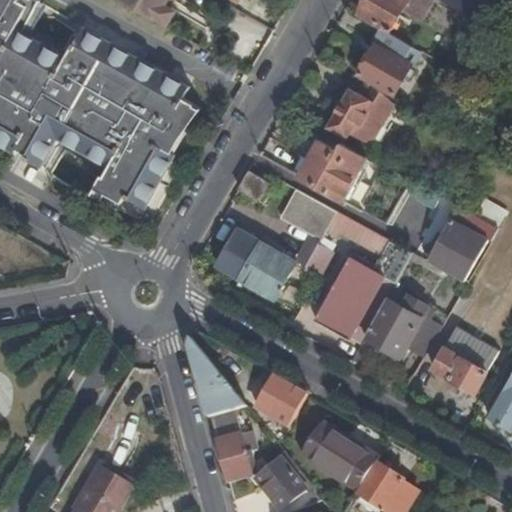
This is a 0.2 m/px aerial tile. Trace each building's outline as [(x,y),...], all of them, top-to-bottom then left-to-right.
[(18,0),(0,0),(0,84),(11,64),(21,68),(33,45),(41,49),(44,46),(29,37),(14,29),(27,6),(18,1),(18,0)] [(41,14),(47,4),(39,0),(18,0),(18,1),(27,6),(41,14)] [(123,0),(169,27),(179,11),(172,7),(168,5),(170,0),(123,0)] [(370,0),(363,13),(392,30),(406,7),(421,16),(423,13),(426,14),(434,0),(370,0)] [(443,0),(475,18),(485,0),(443,0)] [(41,14),(27,6),(14,29),(29,37),(41,14)] [(388,30),(386,29),(378,43),(379,44),(380,44),(388,30)] [(428,54),(388,30),(380,44),(379,44),(361,74),(396,95),(415,63),(420,67),(428,54)] [(73,35),(71,38),(131,73),(199,113),(203,109),(185,99),(189,91),(87,32),(73,35)] [(11,64),(0,84),(0,138),(20,150),(23,145),(32,150),(43,169),(56,147),(51,145),(58,132),(86,148),(131,73),(71,38),(67,47),(71,49),(65,58),(44,46),(41,49),(33,45),(21,68),(11,64)] [(131,73),(86,148),(109,160),(98,180),(123,194),(139,203),(177,136),(199,113),(131,73)] [(370,147),(396,102),(394,101),(386,94),(378,89),(359,78),(330,127),(349,138),(350,136),(370,147)] [(301,176),(344,200),(370,157),(344,143),(340,150),(322,140),(301,176)] [(252,170),(240,190),(261,201),(272,182),(252,170)] [(299,180),(342,204),(344,200),(301,176),(299,180)] [(123,194),(98,180),(96,179),(89,193),(115,208),(123,194)] [(323,237),(338,211),(298,189),(284,216),(323,237)] [(495,225),(461,207),(430,261),(465,280),(495,225)] [(340,211),(338,211),(323,237),(325,239),(340,211)] [(348,216),(340,211),(325,239),(328,240),(331,235),(337,238),(341,228),(348,216)] [(391,240),(348,216),(341,228),(385,252),(391,240)] [(219,266),(279,299),(300,262),(242,228),(219,266)] [(414,252),(391,240),(385,252),(375,270),(386,277),(397,282),(414,252)] [(322,244),(320,242),(306,268),(308,270),(322,244)] [(322,244),(308,270),(320,277),(335,251),(322,244)] [(390,297),(397,282),(386,277),(375,270),(351,258),(317,320),(352,340),(354,335),(366,341),(368,337),(390,297)] [(425,316),(390,297),(368,337),(403,357),(411,343),(425,316)] [(415,346),(431,320),(425,316),(411,343),(415,346)] [(428,353),(444,327),(431,320),(415,346),(428,353)] [(477,393),(500,351),(458,327),(434,369),(477,393)] [(191,347),(211,418),(249,408),(193,339),(191,347)] [(308,396),(276,378),(259,410),(291,427),(308,396)] [(214,423),(229,483),(253,476),(243,436),(237,416),(214,423)] [(304,459),(359,492),(380,460),(322,427),(304,459)] [(282,510),(309,490),(285,458),(258,479),(282,510)] [(406,481),(380,465),(361,496),(385,511),(405,511),(418,492),(405,483),(406,481)] [(104,467),(95,484),(130,499),(137,487),(104,467)] [(122,511),(130,499),(95,484),(77,511),(122,511)]
